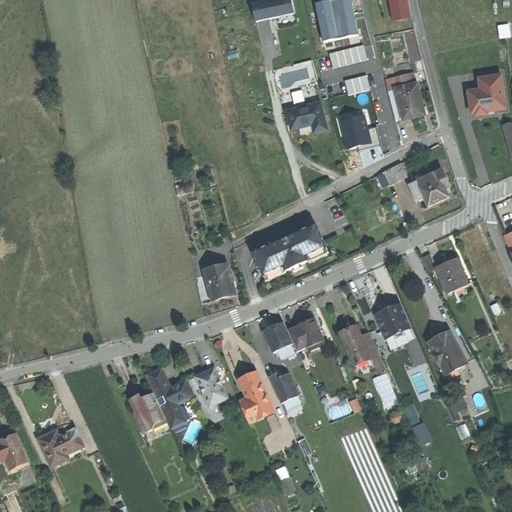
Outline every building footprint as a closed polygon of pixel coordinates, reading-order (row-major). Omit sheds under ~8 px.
[(292,0),(273,0),(253,4),(256,22),(295,14),(292,0)] [(351,0),(339,0),(331,2),(339,38),(359,34),(351,0)] [(406,0),(388,0),(393,22),(410,19),(406,0)] [(317,5),(324,41),(339,38),(331,2),(317,5)] [(413,75),(395,79),(397,89),(415,85),(413,75)] [(501,76),(479,79),(481,92),(472,93),(469,97),(470,104),(474,104),(475,114),(478,116),(484,115),(487,112),(493,111),(506,110),(501,76)] [(397,89),(396,89),(404,120),(414,118),(425,115),(417,84),(415,85),(397,89)] [(396,89),(388,91),(396,122),(404,120),(396,89)] [(294,105),(305,102),(302,90),(291,93),(294,105)] [(296,110),(287,112),(292,130),(304,127),(310,125),(312,133),(327,130),(321,103),(306,107),(305,102),(295,105),(296,110)] [(342,122),(349,149),(372,144),(365,116),(342,122)] [(511,123),(502,126),(504,131),(511,129),(511,123)] [(375,142),(381,141),(378,127),(372,128),(375,142)] [(401,163),(383,172),(389,186),(407,177),(401,163)] [(432,175),(426,178),(429,184),(440,179),(442,184),(445,183),(448,189),(449,188),(442,171),(432,175)] [(426,179),(409,187),(414,200),(423,197),(419,188),(428,184),(426,179)] [(428,184),(419,188),(423,197),(427,207),(448,198),(447,194),(442,184),(440,179),(429,184),(428,184)] [(292,237),(259,252),(267,277),(287,268),(288,272),(311,262),(310,257),(329,248),(321,223),(292,237)] [(329,248),(310,257),(311,262),(331,254),(329,248)] [(431,257),(422,261),(429,274),(437,270),(431,257)] [(450,265),(437,270),(448,296),(469,287),(458,262),(450,265)] [(228,265),(206,271),(211,289),(214,288),(217,299),(225,297),(235,294),(232,283),(231,283),(229,276),(230,276),(228,265)] [(287,268),(267,277),(268,281),(288,272),(287,268)] [(390,311),(378,316),(388,340),(395,337),(400,339),(404,337),(406,332),(413,329),(403,305),(390,311)] [(308,324),(299,329),(304,341),(322,334),(316,320),(308,324)] [(275,328),(265,332),(275,353),(279,351),(283,359),(284,359),(299,353),(299,352),(296,345),(304,341),(299,329),(290,332),(286,323),(275,328)] [(351,329),(340,334),(353,364),(371,356),(380,376),(387,373),(388,372),(370,333),(363,336),(358,326),(351,329)] [(322,334),(304,341),(307,348),(307,349),(325,341),(322,334)] [(444,338),(431,345),(447,375),(468,364),(452,334),(444,338)] [(307,348),(304,341),(296,345),(299,352),(307,348)] [(408,345),(416,366),(428,361),(420,341),(408,345)] [(134,390),(127,393),(133,405),(131,406),(144,436),(153,432),(156,426),(167,421),(171,431),(186,424),(177,405),(196,396),(187,377),(185,377),(185,374),(166,381),(158,362),(153,365),(146,368),(151,380),(149,382),(151,386),(139,391),(138,389),(134,390)] [(204,373),(196,376),(208,404),(212,401),(219,402),(223,397),(228,395),(216,371),(210,373),(209,371),(204,373)] [(258,373),(252,376),(255,382),(260,379),(258,373)] [(399,403),(387,373),(380,376),(374,379),(388,408),(399,403)] [(275,376),(270,378),(281,404),(300,396),(290,374),(283,378),(282,379),(279,378),(278,374),(275,376)] [(247,378),(240,381),(244,391),(248,389),(252,397),(266,391),(260,379),(255,382),(252,376),(247,378)] [(252,397),(248,399),(240,402),(250,424),(276,413),(266,391),(252,397)] [(463,418),(460,412),(469,408),(466,399),(449,405),(455,421),(463,418)] [(327,409),(332,422),(353,414),(349,403),(339,407),(338,405),(327,409)] [(362,404),(352,408),(355,415),(364,411),(362,404)] [(418,425),(423,444),(434,441),(429,423),(418,425)] [(78,428),(61,437),(69,455),(87,447),(78,428)] [(8,441),(1,444),(9,462),(13,471),(31,462),(19,435),(8,441)] [(50,436),(41,441),(51,463),(69,455),(61,437),(56,439),(54,435),(50,436)] [(1,444),(0,444),(0,450),(6,463),(9,462),(1,444)] [(72,460),(69,455),(51,463),(54,468),(72,460)] [(426,459),(421,461),(425,470),(430,469),(426,459)] [(421,461),(415,463),(419,473),(425,470),(421,461)] [(290,477),(280,482),(285,495),(296,490),(290,477)]
